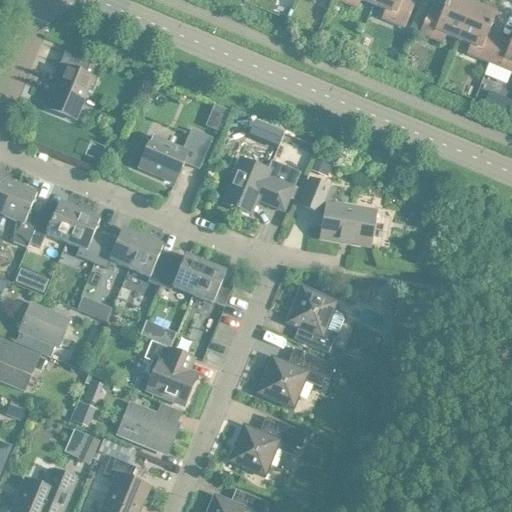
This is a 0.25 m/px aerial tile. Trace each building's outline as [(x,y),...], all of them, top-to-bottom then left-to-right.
[(335,0),(356,8),(359,0),(372,5),(373,0),(335,0)] [(373,0),(372,5),(384,10),(381,19),(403,28),(413,5),(401,0),(373,0)] [(444,35),(457,40),(472,4),(461,0),(446,0),(444,6),(443,6),(442,10),(442,11),(440,16),(428,11),(419,34),(441,44),(444,35)] [(472,4),(457,40),(469,46),(466,54),(488,63),(498,40),(486,35),(488,30),(489,30),(491,26),(490,25),(495,14),(472,4)] [(498,40),(488,63),(510,72),(511,67),(511,36),(511,39),(509,45),(498,40)] [(75,121),(92,79),(84,75),(90,62),(64,52),(58,65),(63,67),(45,108),(75,121)] [(500,96),(495,108),(507,113),(511,101),(500,96)] [(198,170),(211,139),(190,130),(181,150),(150,136),(136,168),(174,184),(183,164),(198,170)] [(316,158),(310,171),(326,178),(331,165),(316,158)] [(239,160),(221,204),(250,216),(256,201),(264,204),(283,212),(293,188),(299,173),(270,161),(266,171),(239,160)] [(0,215),(2,217),(15,186),(0,179),(0,215)] [(326,206),(328,188),(309,180),(298,206),(318,214),(323,215),(320,238),(369,246),(374,214),(326,206)] [(36,194),(15,186),(2,217),(22,225),(19,233),(30,238),(40,214),(29,210),(36,194)] [(45,235),(65,243),(78,212),(58,203),(51,219),(40,214),(30,238),(28,244),(39,249),(45,235)] [(94,264),(105,237),(94,232),(99,220),(78,212),(65,243),(78,248),(75,256),(94,264)] [(105,237),(94,264),(112,271),(115,264),(128,269),(141,238),(121,230),(116,241),(105,237)] [(141,238),(128,269),(149,278),(147,282),(158,286),(168,262),(157,258),(162,247),(141,238)] [(168,262),(158,286),(170,291),(171,287),(191,296),(204,264),(184,256),(179,267),(168,262)] [(204,264),(191,296),(212,304),(212,303),(219,288),(225,273),(204,264)] [(300,343),(328,355),(331,347),(342,320),(340,314),(333,312),(337,302),(300,287),(284,324),(305,332),(300,343)] [(219,288),(212,303),(224,308),(230,292),(219,288)] [(68,321),(30,305),(18,332),(19,332),(14,344),(49,358),(54,347),(57,348),(68,321)] [(0,382),(23,392),(32,369),(40,373),(45,360),(0,341),(0,382)] [(150,341),(143,359),(150,362),(146,373),(148,377),(151,378),(146,391),(183,406),(195,376),(188,373),(194,359),(183,355),(150,341)] [(331,347),(328,355),(339,359),(340,357),(342,351),(331,347)] [(255,394),(292,409),(304,381),(319,388),(323,379),(327,381),(334,366),(297,351),(291,366),(270,357),(255,394)] [(25,411),(9,405),(5,416),(20,422),(25,411)] [(120,434),(164,453),(179,415),(159,407),(155,417),(131,407),(120,434)] [(305,434),(269,419),(262,434),(242,425),(227,462),(264,478),(275,450),(291,456),(294,448),(299,450),(305,434)] [(76,458),(75,460),(88,466),(99,441),(86,436),(76,458)] [(0,468),(9,447),(0,443),(0,468)] [(115,444),(109,458),(129,466),(135,452),(115,444)] [(142,504),(149,488),(130,480),(135,468),(129,466),(109,458),(102,474),(113,479),(99,511),(134,511),(139,503),(142,504)] [(46,511),(52,497),(66,503),(75,480),(52,470),(46,484),(40,486),(25,480),(11,511),(46,511)] [(262,511),(266,503),(238,492),(233,504),(213,496),(206,511),(249,511),(250,511),(262,511)]
